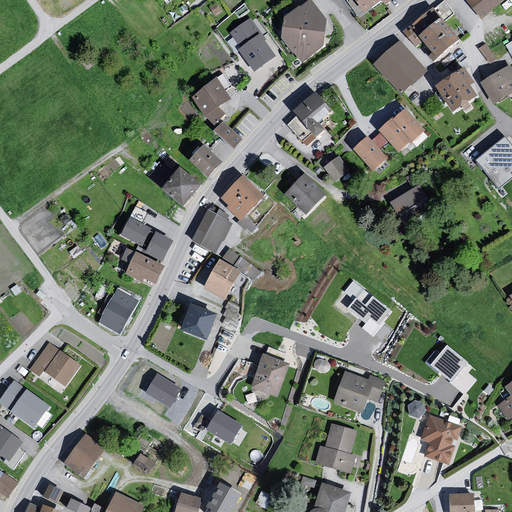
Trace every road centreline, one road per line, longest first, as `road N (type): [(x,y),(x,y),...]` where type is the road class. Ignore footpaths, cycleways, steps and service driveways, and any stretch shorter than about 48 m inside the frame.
road 1 (residential): [(128,356),(212,192),(299,99),(427,0)]
road 2 (residential): [(25,500),(128,356)]
road 3 (unknown): [(260,140),(338,191),(369,201)]
road 4 (residential): [(407,511),(510,446)]
